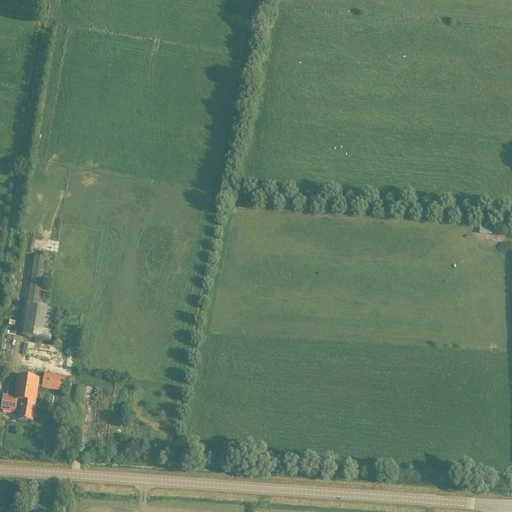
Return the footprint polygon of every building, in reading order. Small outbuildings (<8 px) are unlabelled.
[(481,233),(493,234),(494,226),(481,225),(481,233)] [(35,255),(30,303),(45,305),(50,257),(35,255)] [(25,321),(22,337),(51,342),(54,325),(25,321)] [(75,355),(55,354),(55,370),(75,371),(75,355)] [(3,396),(1,410),(20,413),(19,421),(32,423),(32,422),(38,388),(69,393),(71,378),(57,376),(44,374),(43,380),(18,376),(15,392),(13,389),(7,393),(7,396),(3,396)]
